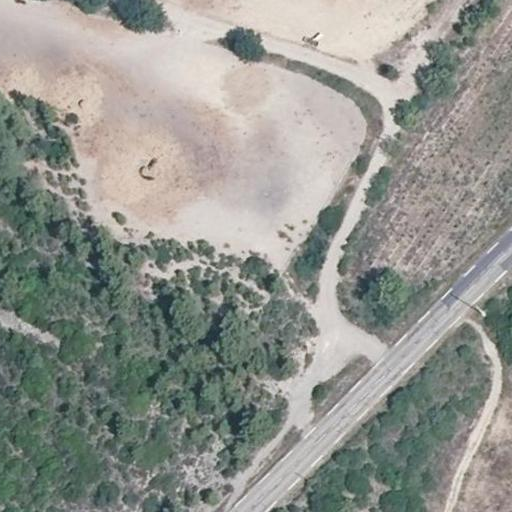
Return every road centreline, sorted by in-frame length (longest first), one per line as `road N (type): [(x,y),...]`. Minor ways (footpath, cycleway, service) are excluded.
road 1 (track): [(94,0),(368,83),(395,107),(331,249),(305,413),(312,442)]
road 2 (tertiary): [(511,247),(241,511)]
